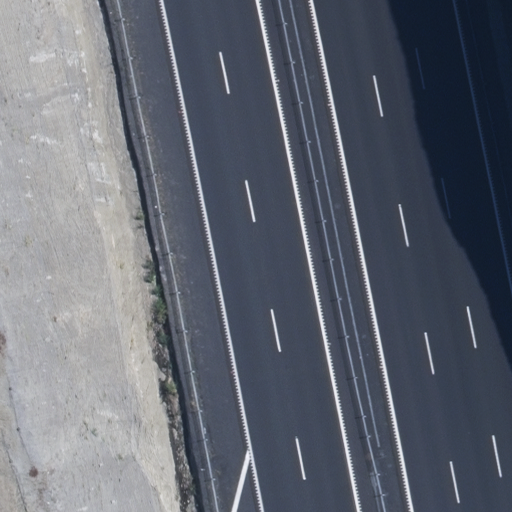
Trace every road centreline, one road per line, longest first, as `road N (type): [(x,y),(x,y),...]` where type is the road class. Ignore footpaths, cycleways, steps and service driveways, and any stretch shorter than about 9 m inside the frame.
road 1 (motorway): [(308,511),(199,0)]
road 2 (motorway): [(368,0),(477,511)]
